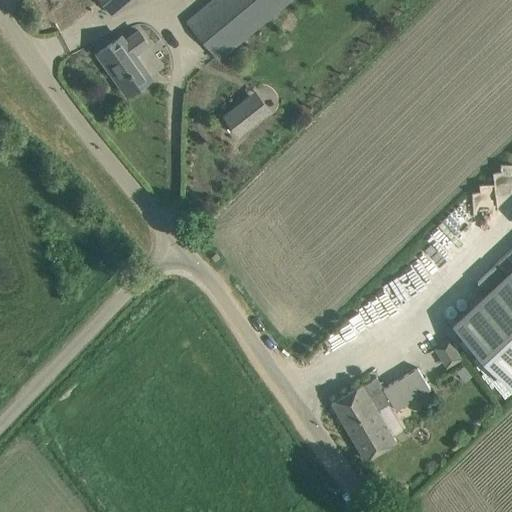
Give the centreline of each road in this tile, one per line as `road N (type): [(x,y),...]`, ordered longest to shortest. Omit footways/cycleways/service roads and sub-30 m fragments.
road 1 (unclassified): [(367,511),(176,239)]
road 2 (unclassified): [(176,239),(84,133),(0,13)]
road 3 (unclassified): [(0,423),(176,239)]
